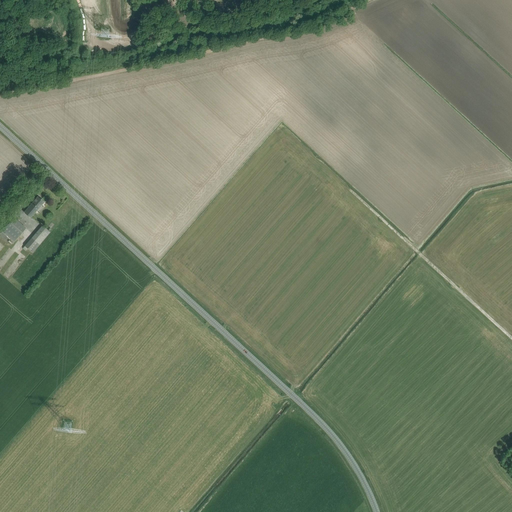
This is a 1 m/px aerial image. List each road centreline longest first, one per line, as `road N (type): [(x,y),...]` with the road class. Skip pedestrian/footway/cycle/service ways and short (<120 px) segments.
road 1 (tertiary): [(378,511),(335,437),(0,125)]
road 2 (track): [(0,94),(311,29),(374,0)]
road 3 (track): [(353,192),(511,337)]
road 4 (track): [(171,503),(197,495),(289,393)]
road 5 (track): [(81,423),(180,511)]
